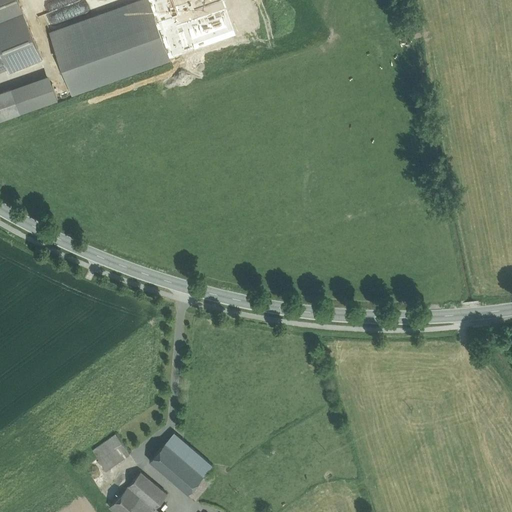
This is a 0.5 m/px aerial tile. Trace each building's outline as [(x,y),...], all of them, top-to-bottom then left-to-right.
[(0,0),(0,71),(42,55),(20,0),(0,0)] [(42,13),(67,93),(169,61),(149,0),(132,0),(50,26),(47,19),(82,8),(79,0),(40,0),(45,12),(42,13)] [(0,120),(58,98),(52,83),(16,96),(13,87),(0,92),(0,120)] [(101,448),(112,465),(172,427),(159,406),(144,415),(153,428),(126,445),(120,436),(101,448)] [(180,430),(169,444),(156,459),(202,497),(217,479),(210,473),(219,462),(180,430)] [(146,468),(116,503),(126,511),(172,511),(162,503),(172,491),(146,468)]
